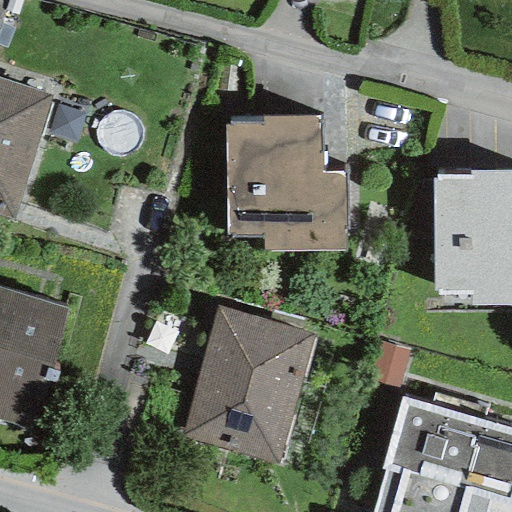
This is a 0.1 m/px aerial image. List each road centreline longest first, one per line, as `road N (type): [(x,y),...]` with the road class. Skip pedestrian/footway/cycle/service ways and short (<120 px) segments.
road 1 (residential): [(511,114),(73,0)]
road 2 (residential): [(0,478),(116,511)]
